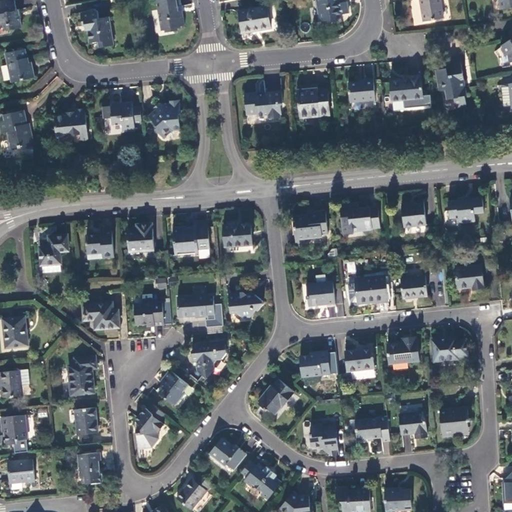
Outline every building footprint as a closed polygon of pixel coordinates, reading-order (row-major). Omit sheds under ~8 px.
[(181,0),(157,0),(162,31),(183,28),(182,27),(185,26),(183,11),(180,11),(179,6),(182,5),(181,0)] [(340,0),(317,0),(322,21),(342,18),(342,15),(349,14),(348,3),(340,4),(340,0),(341,0),(340,0)] [(444,18),(441,0),(420,0),(424,21),(444,18)] [(511,0),(500,0),(502,9),(511,7),(511,0)] [(19,10),(18,10),(15,11),(13,1),(0,4),(0,25),(0,27),(7,26),(7,28),(11,30),(22,28),(19,10)] [(269,7),(239,12),(242,33),(272,28),(269,7)] [(114,46),(110,18),(100,19),(99,12),(95,10),(89,11),(89,12),(82,13),(84,26),(90,26),(91,31),(89,31),(91,43),(102,42),(103,48),(114,46)] [(511,40),(503,45),(504,46),(503,49),(507,55),(510,55),(511,63),(511,62),(511,40)] [(27,50),(7,54),(13,82),(34,78),(33,66),(30,67),(27,50)] [(447,68),(437,70),(441,91),(446,90),(448,99),(455,99),(456,108),(467,105),(466,97),(468,97),(465,84),(463,85),(462,80),(464,79),(461,60),(446,62),(447,68)] [(424,98),(422,75),(409,77),(409,79),(391,81),(393,102),(408,100),(423,99),(424,98)] [(376,100),(374,79),(366,80),(366,81),(350,83),(351,102),(376,100)] [(331,116),(329,91),(319,92),(319,88),(312,89),(312,85),(298,87),(301,119),(331,116)] [(258,93),(246,94),(248,115),(258,114),(258,116),(269,116),(269,119),(282,118),(281,114),(282,114),(282,105),(284,103),(283,91),(267,93),(267,94),(258,95),(258,93)] [(424,104),(423,99),(408,100),(408,106),(411,108),(422,106),(424,104)] [(182,115),(180,100),(172,101),(172,106),(165,107),(159,112),(158,111),(150,117),(159,128),(157,131),(164,140),(174,132),(181,131),(180,115),(182,115)] [(135,124),(143,124),(141,107),(134,108),(134,105),(122,105),(123,104),(112,105),(112,107),(105,107),(106,119),(113,118),(114,126),(123,125),(124,132),(136,130),(135,124)] [(89,140),(86,109),(76,110),(76,115),(56,118),(58,137),(62,141),(67,140),(70,136),(81,136),(82,141),(89,140)] [(26,111),(5,115),(6,120),(1,121),(3,133),(6,133),(7,140),(10,140),(12,149),(22,147),(22,149),(34,146),(30,129),(28,130),(27,125),(28,125),(26,111)] [(457,199),(449,200),(451,218),(459,217),(460,221),(475,220),(475,213),(484,212),(483,197),(465,198),(463,196),(459,197),(457,199)] [(402,203),(404,226),(426,224),(424,203),(417,203),(416,202),(402,203)] [(340,205),(343,235),(354,234),(353,231),(380,228),(378,206),(359,208),(359,203),(340,205)] [(328,234),(326,212),(308,214),(309,215),(294,217),(296,239),(322,236),(322,234),(328,234)] [(210,248),(208,224),(197,224),(197,221),(194,221),(194,227),(187,227),(187,225),(174,226),(176,254),(179,254),(178,251),(196,249),(196,253),(199,253),(198,249),(210,248)] [(225,244),(252,242),(250,223),(238,224),(237,222),(228,222),(228,225),(224,225),(225,244)] [(155,249),(153,223),(142,224),(143,228),(137,229),(128,230),(129,251),(155,249)] [(115,256),(113,231),(103,231),(103,234),(86,235),(88,253),(102,253),(103,257),(115,256)] [(68,235),(49,236),(50,246),(40,246),(41,265),(61,264),(60,251),(68,250),(68,235)] [(482,265),(456,268),(458,288),(473,287),(473,290),(484,289),(482,265)] [(388,300),(386,275),(364,277),(365,281),(356,282),(359,304),(388,300)] [(426,276),(401,279),(403,298),(428,296),(426,276)] [(157,278),(156,288),(165,288),(166,278),(157,278)] [(333,281),(308,283),(310,305),(327,304),(327,306),(336,305),(333,281)] [(228,293),(230,313),(237,312),(243,317),(250,316),(256,309),(259,311),(264,305),(263,301),(256,295),(248,296),(243,292),(228,293)] [(206,295),(178,297),(179,317),(195,316),(196,317),(208,316),(208,315),(215,315),(214,296),(206,296),(206,295)] [(111,302),(83,304),(84,319),(94,319),(95,329),(119,327),(118,310),(111,310),(111,302)] [(163,302),(135,304),(136,324),(154,322),(154,325),(165,324),(163,302)] [(27,345),(24,317),(3,319),(6,348),(27,345)] [(224,340),(223,332),(208,333),(209,341),(207,342),(205,345),(201,343),(198,343),(192,351),(194,365),(197,365),(197,371),(207,379),(215,369),(214,363),(217,360),(222,360),(227,352),(225,340),(224,340)] [(419,361),(417,337),(401,339),(402,343),(387,345),(389,364),(419,361)] [(433,339),(435,361),(458,359),(458,357),(468,356),(466,340),(456,340),(456,337),(433,339)] [(375,368),(373,346),(361,347),(361,349),(345,351),(347,371),(375,368)] [(330,373),(327,351),(319,351),(319,354),(300,356),(303,376),(330,373)] [(93,357),(75,358),(76,365),(69,366),(72,394),(94,392),(91,369),(96,368),(95,358),(93,357)] [(20,370),(0,371),(0,382),(1,382),(3,397),(22,395),(21,386),(20,370)] [(28,370),(20,370),(21,386),(29,385),(28,370)] [(188,385),(170,370),(164,378),(167,381),(164,385),(159,393),(175,406),(184,394),(183,392),(188,385)] [(295,391),(278,379),(273,386),(271,385),(258,400),(260,401),(258,403),(266,410),(267,408),(274,413),(281,406),(282,407),(295,391)] [(154,404),(149,410),(153,414),(153,415),(159,420),(165,414),(154,404)] [(98,432),(95,407),(75,409),(77,434),(98,432)] [(149,410),(146,408),(136,420),(138,449),(151,447),(158,438),(158,431),(164,424),(159,420),(153,415),(153,414),(149,410)] [(440,410),(443,436),(456,435),(456,436),(459,435),(458,432),(466,431),(465,421),(471,421),(471,418),(469,418),(468,409),(452,410),(452,409),(440,410)] [(424,412),(400,414),(402,435),(416,433),(416,438),(427,437),(424,412)] [(24,415),(2,417),(3,429),(6,429),(7,431),(5,432),(7,444),(17,443),(16,440),(26,439),(24,415)] [(383,442),(390,441),(387,417),(356,420),(358,440),(382,438),(383,442)] [(338,448),(335,427),(322,428),(322,424),(312,425),(312,434),(310,434),(311,447),(323,446),(323,449),(338,448)] [(237,450),(222,437),(209,453),(225,466),(227,463),(233,469),(246,454),(239,448),(237,450)] [(389,442),(381,442),(380,452),(388,453),(389,442)] [(100,452),(78,454),(79,473),(82,475),(83,484),(91,483),(91,484),(101,483),(103,480),(102,474),(101,473),(100,473),(98,461),(101,460),(100,452)] [(32,459),(8,462),(10,483),(35,480),(32,459)] [(257,464),(251,460),(242,471),(248,476),(245,480),(251,486),(253,484),(263,491),(261,493),(268,499),(282,481),(276,477),(278,475),(267,466),(265,468),(258,463),(257,464)] [(191,510),(213,484),(200,473),(194,480),(193,478),(177,497),(191,510)] [(511,480),(503,481),(503,489),(504,489),(505,502),(511,501),(511,480)] [(412,509),(411,490),(395,491),(395,488),(385,489),(386,510),(412,509)] [(371,510),(369,490),(353,490),(353,492),(349,492),(348,491),(337,491),(337,498),(342,502),(343,511),(358,511),(362,511),(364,510),(371,510)] [(293,492),(279,509),(283,511),(313,511),(313,506),(310,506),(309,495),(299,496),(293,492)]
